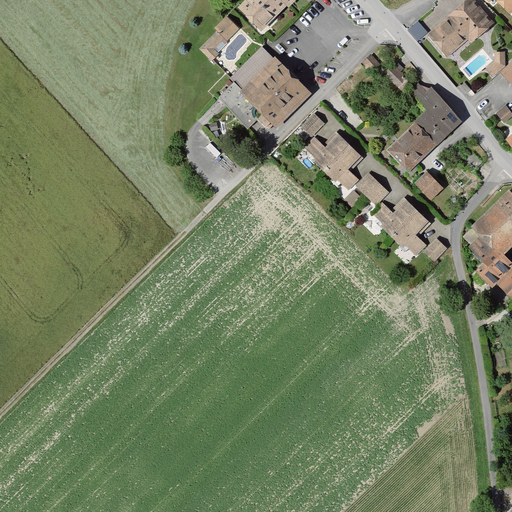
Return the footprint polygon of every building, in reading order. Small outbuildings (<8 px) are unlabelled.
[(263,29),(292,1),(290,0),(246,0),(241,6),(263,29)] [(495,22),(476,0),(464,0),(429,31),(449,53),(471,34),(475,39),(495,22)] [(511,10),(511,0),(494,0),(509,13),(511,10)] [(240,27),(226,13),(212,26),(217,31),(201,47),(213,58),(219,52),(213,46),(224,36),(227,39),(240,27)] [(411,28),(419,39),(430,32),(421,20),(411,28)] [(506,51),(496,52),(497,61),(489,68),(494,74),(507,65),(506,51)] [(382,64),(371,54),(363,62),(374,72),(382,64)] [(308,93),(272,59),(239,93),(275,128),(308,93)] [(511,62),(503,71),(511,81),(511,80),(511,62)] [(408,77),(392,63),(384,73),(400,86),(408,77)] [(462,120),(429,87),(416,100),(426,110),(414,121),(436,145),(462,120)] [(511,108),(508,104),(498,111),(506,121),(511,116),(511,108)] [(327,123),(315,111),(302,125),(315,138),(327,123)] [(436,145),(414,121),(384,148),(406,172),(436,145)] [(317,135),(315,138),(306,145),(317,157),(315,159),(337,181),(338,180),(347,189),(358,178),(348,168),(361,155),(340,132),(327,145),(317,135)] [(388,190),(368,172),(357,184),(377,202),(388,190)] [(444,188),(425,172),(413,185),(432,202),(444,188)] [(511,241),(511,186),(510,185),(471,223),(483,235),(472,245),(486,260),(489,263),(503,251),(511,241)] [(384,199),(373,210),(385,222),(383,224),(405,247),(407,245),(417,255),(428,244),(418,233),(429,222),(407,199),(395,210),(384,199)] [(425,249),(436,260),(450,247),(439,236),(425,249)] [(511,269),(511,262),(503,251),(489,263),(486,260),(476,269),(493,286),(498,282),(511,269)] [(511,269),(498,282),(511,296),(511,269)]
